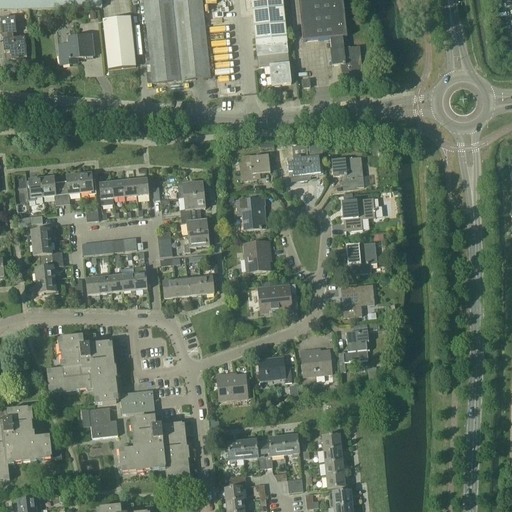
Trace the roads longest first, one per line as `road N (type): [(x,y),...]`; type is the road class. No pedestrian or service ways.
road 1 (residential): [(0,103),(250,120),(417,107)]
road 2 (tertiary): [(464,129),(476,298),(469,511)]
road 3 (residential): [(186,371),(171,329),(158,321),(34,319),(0,328)]
road 4 (residential): [(319,280),(306,326),(186,371)]
road 5 (residential): [(207,511),(186,371)]
road 6 (residential): [(319,280),(296,271),(282,231),(292,213),(305,210),(319,215),(325,229)]
